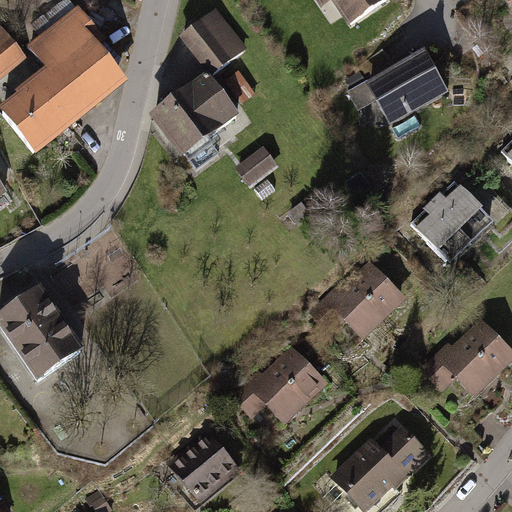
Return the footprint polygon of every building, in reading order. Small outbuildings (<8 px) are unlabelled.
[(344,5),(357,24),(391,0),(321,0),(331,14),(344,5)] [(104,48),(75,14),(27,54),(42,72),(0,106),(0,118),(36,162),(125,88),(97,54),(104,48)] [(219,77),(252,51),(221,14),(189,40),(219,77)] [(0,85),(25,67),(0,35),(0,85)] [(394,126),(459,91),(436,49),(402,67),(387,54),(361,67),(370,82),(352,92),(364,113),(382,104),(394,126)] [(157,120),(192,165),(247,123),(212,78),(157,120)] [(253,192),(280,172),(267,155),(240,175),(253,192)] [(441,206),(481,248),(507,224),(467,182),(441,206)] [(302,229),(316,217),(307,206),(292,218),(302,229)] [(456,272),(481,248),(441,206),(416,230),(456,272)] [(369,343),(414,303),(380,265),(322,317),(338,335),(352,323),(369,343)] [(0,320),(0,327),(38,382),(81,353),(40,293),(0,320)] [(479,406),(511,376),(511,353),(486,326),(432,374),(450,395),(460,386),(479,406)] [(291,428),(332,388),(297,353),(244,406),(261,423),(273,411),(291,428)] [(364,455),(317,495),(332,511),(392,511),(403,503),(398,498),(437,465),(408,431),(370,463),(364,455)] [(173,478),(200,511),(246,474),(218,441),(173,478)]
